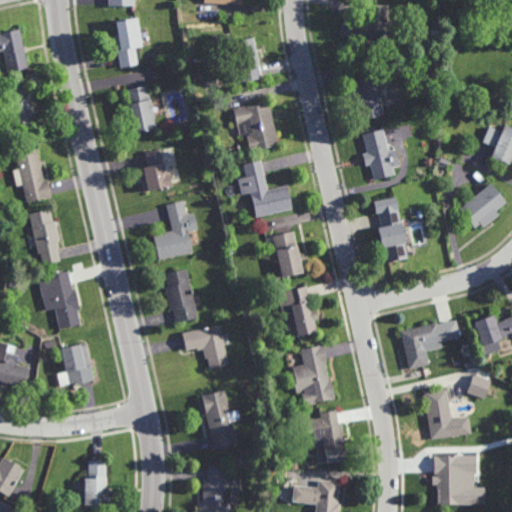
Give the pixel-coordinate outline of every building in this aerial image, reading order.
[(135,0),(135,8),(108,9),(108,0),(135,0)] [(386,38),(339,37),(340,22),(364,23),(365,5),(387,5),(386,38)] [(119,66),(114,37),(118,37),(116,23),(138,19),(140,33),(139,33),(141,44),(133,45),(136,64),(119,66)] [(28,66),(6,72),(1,50),(0,50),(0,31),(2,31),(3,35),(20,31),(28,66)] [(233,82),(226,55),(234,53),(231,38),(252,33),(261,75),(233,82)] [(358,119),(354,101),(355,101),(350,79),(374,74),(383,114),(358,119)] [(14,135),(2,86),(25,81),(34,117),(29,118),(33,130),(14,135)] [(156,126),(133,131),(126,101),(130,101),(127,88),(146,83),(156,126)] [(279,145),(250,151),(246,134),(239,136),(232,105),(268,97),(279,145)] [(511,128),(511,157),(509,165),(488,157),(492,146),(481,142),(487,126),(499,130),(501,124),(511,128)] [(387,150),(394,148),(399,165),(392,167),(394,174),(373,179),(369,164),(364,165),(361,153),(366,151),(361,133),(381,128),(387,150)] [(43,181),(47,180),(51,196),(26,202),(21,185),(15,186),(11,170),(17,168),(12,148),(34,143),(43,181)] [(166,173),(167,173),(170,185),(147,191),(141,168),(148,166),(144,152),(159,148),(166,173)] [(267,188),(287,184),(292,208),(256,216),(250,192),(241,194),(237,178),(246,176),(243,162),(260,158),(267,188)] [(481,228),(478,225),(473,229),(457,210),(489,183),(505,202),(494,211),(496,215),(481,228)] [(408,258),(386,263),(383,245),(381,246),(377,227),(381,226),(378,212),(374,213),(372,200),(395,196),(408,258)] [(186,215),(193,213),(198,230),(188,233),(192,253),(158,261),(152,236),(171,231),(164,205),(183,200),(186,215)] [(51,222),(53,221),(58,241),(57,241),(58,248),(56,248),(58,261),(41,265),(38,252),(35,253),(34,247),(29,248),(26,235),(31,233),(27,213),(48,209),(51,222)] [(299,252),(303,251),(306,263),(301,264),(302,271),(281,276),(271,235),(293,230),(299,252)] [(197,319),(176,323),(173,309),(168,310),(163,287),(166,286),(163,273),(186,267),(197,319)] [(72,290),(73,290),(78,310),(76,310),(80,324),(57,330),(53,310),(43,312),(40,297),(50,294),(45,276),(67,271),(72,290)] [(312,310),(316,310),(318,318),(315,318),(318,330),(298,335),(293,317),(283,320),(276,292),(306,284),(312,310)] [(496,323),(511,317),(511,335),(496,341),(499,350),(483,356),(472,322),(493,315),(496,323)] [(409,369),(401,330),(437,322),(441,339),(424,342),(429,365),(409,369)] [(228,364),(211,369),(207,357),(205,358),(202,348),(185,352),(181,334),(220,325),(228,364)] [(24,388),(0,381),(0,343),(15,347),(13,355),(17,356),(15,365),(29,369),(24,388)] [(61,386),(58,373),(62,372),(57,349),(85,343),(93,379),(61,386)] [(330,381),(331,381),(335,399),(303,406),(301,393),(303,393),(303,392),(297,393),(291,366),(303,364),(300,348),(324,343),(328,361),(326,362),(330,381)] [(484,399),(489,380),(471,375),(466,394),(484,399)] [(451,419),(466,416),(469,433),(431,439),(423,391),(447,387),(451,419)] [(229,411),(238,409),(240,421),(232,423),(237,444),(214,449),(202,395),(225,391),(229,411)] [(338,423),(342,422),(345,442),(344,442),(347,460),(327,463),(327,462),(319,463),(316,446),(311,447),(307,420),(319,418),(319,413),(336,410),(338,423)] [(459,458),(467,458),(467,481),(460,481),(460,505),(437,505),(437,474),(433,474),(433,456),(459,456),(459,458)] [(9,462),(11,460),(19,465),(18,466),(23,469),(7,497),(0,492),(0,461),(2,458),(9,462)] [(105,477),(106,477),(106,490),(110,490),(109,509),(83,508),(84,498),(73,498),(74,483),(83,483),(83,476),(88,476),(88,460),(106,461),(105,477)] [(225,493),(230,493),(230,511),(198,511),(199,501),(203,501),(203,479),(208,479),(208,466),(226,466),(225,493)] [(337,505),(341,505),(340,511),(315,511),(316,505),(292,502),(294,485),(318,488),(319,480),(339,482),(337,505)]
